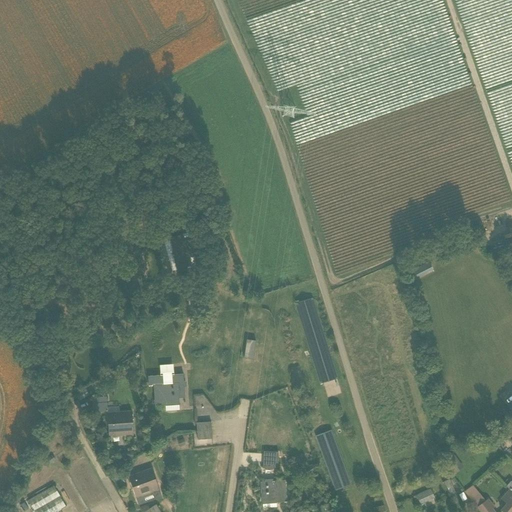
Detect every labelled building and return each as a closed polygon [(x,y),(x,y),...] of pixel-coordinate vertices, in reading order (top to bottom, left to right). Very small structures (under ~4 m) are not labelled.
[(169,239),(177,270),(191,266),(189,258),(195,256),(188,234),(169,239)] [(421,269),(413,273),(416,279),(424,275),(421,269)] [(312,298),(295,304),(320,384),(337,379),(312,298)] [(253,360),(255,345),(247,344),(244,358),(253,360)] [(154,385),(155,406),(166,405),(166,404),(179,403),(180,403),(179,395),(185,395),(184,374),(172,375),(172,373),(163,373),(163,375),(149,376),(149,385),(154,385)] [(132,412),(107,414),(109,435),(123,433),(123,435),(133,434),(132,412)] [(196,423),(197,431),(212,430),(211,422),(196,423)] [(212,437),(212,430),(197,431),(197,438),(212,437)] [(351,486),(331,431),(315,436),(335,491),(351,486)] [(131,452),(126,455),(130,460),(135,457),(131,452)] [(264,452),(263,461),(278,462),(278,453),(264,452)] [(442,460),(454,475),(463,469),(451,453),(442,460)] [(263,461),(263,469),(277,470),(278,462),(263,461)] [(152,470),(129,478),(135,497),(149,492),(149,494),(159,490),(152,470)] [(285,481),(260,482),(262,503),(263,503),(263,508),(277,507),(276,503),(287,502),(285,481)] [(507,504),(501,511),(511,511),(511,482),(506,487),(510,490),(501,499),(507,504)] [(477,507),(485,500),(473,484),(464,492),(477,507)] [(33,511),(56,511),(66,506),(54,485),(27,500),(33,511)] [(416,495),(420,504),(435,497),(430,488),(416,495)] [(494,511),(492,509),(494,508),(488,500),(477,509),(479,511),(494,511)]
